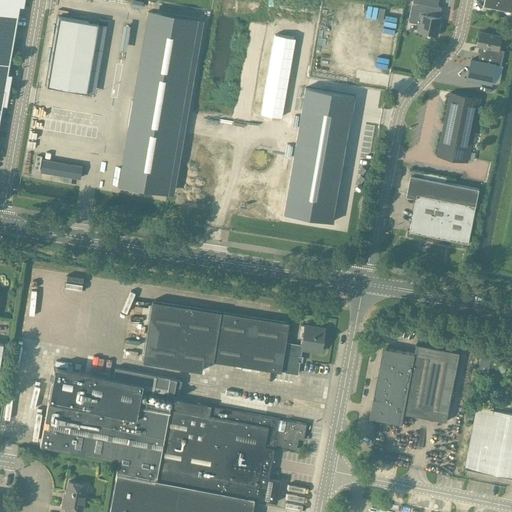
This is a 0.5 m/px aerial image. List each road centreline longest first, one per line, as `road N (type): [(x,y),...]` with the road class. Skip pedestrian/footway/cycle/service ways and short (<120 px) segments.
road 1 (tertiary): [(362,283),(0,226)]
road 2 (unclassified): [(362,283),(398,109),(453,50),(466,0)]
road 3 (tertiary): [(0,226),(38,0)]
road 4 (unclassified): [(327,471),(362,283)]
road 5 (unclassified): [(511,508),(327,471)]
road 6 (tertiary): [(511,305),(362,283)]
